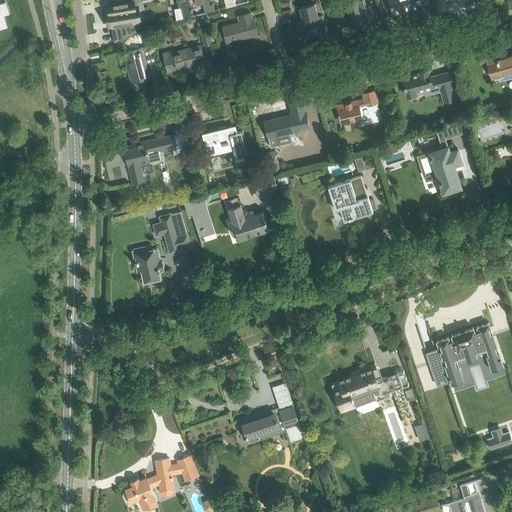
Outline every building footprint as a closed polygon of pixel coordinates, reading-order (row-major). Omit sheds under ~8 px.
[(108,10),(106,11),(107,21),(110,21),(111,26),(114,42),(136,32),(135,22),(140,22),(138,10),(135,11),(134,6),(134,1),(137,1),(140,0),(132,0),(133,0),(108,5),(108,10)] [(178,0),(183,18),(194,16),(189,0),(178,0)] [(202,0),(205,12),(215,9),(212,0),(202,0)] [(356,0),(347,2),(350,15),(352,24),(369,20),(363,0),(356,0)] [(388,0),(393,14),(420,7),(419,5),(417,0),(388,0)] [(299,7),(302,20),(296,22),(300,38),(305,36),(319,32),(320,35),(327,33),(322,14),(318,16),(317,11),(321,10),(319,2),(299,7)] [(0,28),(7,27),(3,14),(8,13),(6,4),(0,5),(0,28)] [(222,26),(224,32),(226,42),(257,34),(253,18),(252,19),(251,12),(238,16),(240,22),(222,26)] [(196,17),(199,27),(207,25),(205,15),(196,17)] [(208,29),(201,31),(204,45),(211,43),(208,29)] [(146,46),(152,44),(148,30),(142,31),(146,46)] [(163,53),(164,58),(167,68),(175,65),(176,68),(189,65),(189,66),(205,62),(200,45),(173,53),(172,50),(163,53)] [(140,48),(136,50),(126,52),(130,67),(128,67),(132,82),(148,77),(140,48)] [(497,57),(487,59),(492,77),(511,71),(511,55),(498,60),(497,57)] [(401,77),(407,96),(415,93),(416,95),(425,92),(424,89),(440,84),(438,77),(431,79),(428,69),(418,72),(418,73),(401,77)] [(455,90),(454,83),(440,87),(441,94),(455,90)] [(341,122),(365,117),(365,118),(368,117),(367,116),(372,115),(374,122),(382,120),(375,90),(362,93),(363,99),(357,100),(350,102),(350,101),(346,102),(346,103),(337,105),(338,112),(338,115),(339,114),(341,122)] [(267,120),(265,123),(267,133),(268,137),(270,146),(280,144),(277,135),(309,127),(307,117),(305,111),(306,111),(306,110),(305,111),(302,99),(289,102),(292,114),(271,119),(267,120)] [(481,99),(472,102),(475,111),(484,108),(481,99)] [(437,149),(429,152),(429,153),(430,155),(429,155),(431,159),(435,171),(439,181),(442,193),(450,190),(450,191),(451,191),(458,188),(457,187),(460,186),(457,178),(456,175),(453,165),(454,165),(459,163),(462,162),(460,156),(457,148),(449,151),(446,139),(467,132),(463,119),(435,128),(441,147),(437,149)] [(203,134),(205,143),(214,142),(216,151),(232,147),(235,159),(246,156),(240,131),(237,131),(237,130),(236,131),(235,128),(221,132),(220,129),(202,134),(203,134)] [(132,183),(142,180),(144,180),(140,164),(149,162),(147,154),(176,147),(173,134),(133,143),(134,147),(124,150),(132,183)] [(395,142),(378,147),(380,156),(385,154),(385,155),(398,151),(395,142)] [(268,157),(274,174),(280,171),(274,154),(268,157)] [(253,181),(257,195),(277,188),(273,174),(253,181)] [(276,177),(279,185),(288,182),(286,174),(276,177)] [(361,175),(328,185),(335,209),(340,208),(344,220),(372,211),(361,175)] [(214,201),(228,197),(225,188),(212,193),(214,201)] [(228,222),(229,224),(232,233),(236,232),(238,240),(247,237),(247,236),(268,229),(262,210),(254,213),(253,211),(243,214),(240,204),(238,204),(236,197),(226,200),(228,207),(228,208),(232,220),(228,222)] [(196,198),(183,203),(187,216),(191,215),(196,230),(209,226),(203,207),(200,208),(196,198)] [(171,212),(159,216),(161,222),(164,221),(167,231),(164,232),(169,252),(181,249),(180,245),(189,243),(180,210),(171,213),(171,212)] [(149,245),(132,249),(135,262),(134,262),(135,264),(136,264),(137,271),(141,270),(144,281),(160,278),(159,271),(164,270),(163,266),(162,266),(161,262),(162,261),(161,257),(160,258),(157,248),(150,249),(149,245)] [(424,351),(433,349),(429,321),(415,323),(418,342),(422,342),(424,351)] [(463,380),(456,359),(485,350),(492,370),(504,366),(489,322),(476,327),(477,328),(474,329),(473,327),(465,330),(459,332),(451,335),(452,337),(449,338),(448,336),(436,340),(439,348),(426,353),(437,384),(450,380),(451,384),(463,380)] [(389,392),(403,387),(409,385),(403,371),(397,373),(375,381),(370,368),(338,379),(342,387),(334,390),(341,409),(354,405),(352,397),(372,389),(377,400),(390,396),(389,392)] [(411,388),(404,390),(407,397),(414,395),(411,388)] [(376,399),(355,406),(358,414),(379,407),(376,399)] [(236,420),(239,430),(241,433),(245,432),(248,442),(259,438),(257,433),(279,426),(278,424),(284,422),(290,441),(303,437),(299,423),(293,405),(280,410),(280,411),(270,414),(268,409),(236,420)] [(511,441),(509,431),(488,438),(491,448),(511,441)] [(131,481),(132,483),(133,485),(126,488),(127,490),(124,491),(123,494),(125,499),(128,500),(130,499),(131,500),(138,497),(143,508),(146,507),(147,509),(149,510),(154,508),(156,505),(155,503),(157,502),(151,486),(160,482),(172,481),(171,474),(182,472),(185,480),(199,474),(191,453),(176,459),(177,462),(169,463),(168,458),(156,460),(158,474),(147,479),(146,477),(139,481),(138,478),(131,481)] [(485,511),(479,491),(477,492),(469,494),(466,483),(473,481),(476,480),(482,478),(482,477),(460,484),(463,496),(464,497),(450,502),(450,503),(452,511),(485,511)] [(202,501),(204,511),(214,511),(211,498),(202,501)]
